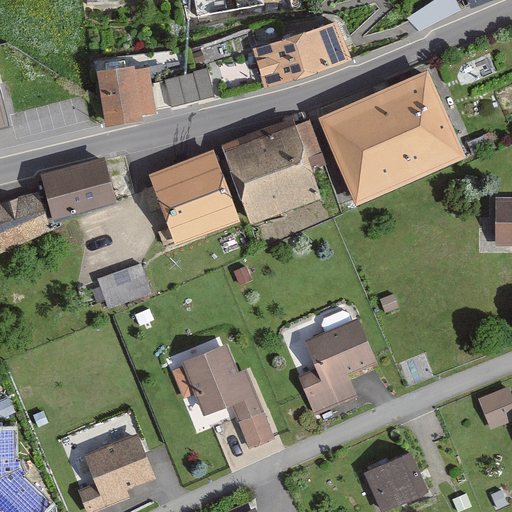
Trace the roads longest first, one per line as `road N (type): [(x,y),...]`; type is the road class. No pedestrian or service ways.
road 1 (tertiary): [(0,170),(330,88),(511,10)]
road 2 (residential): [(511,363),(379,416),(194,511)]
